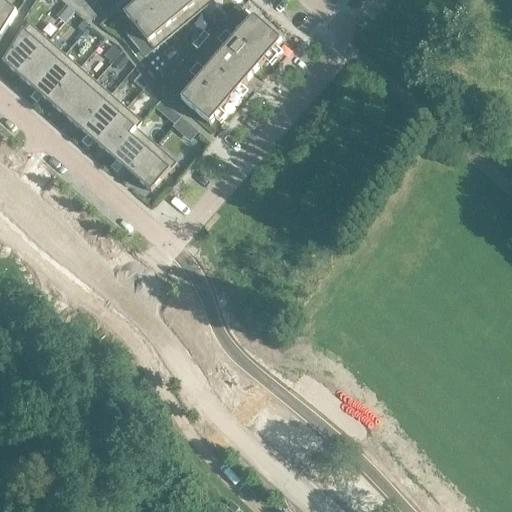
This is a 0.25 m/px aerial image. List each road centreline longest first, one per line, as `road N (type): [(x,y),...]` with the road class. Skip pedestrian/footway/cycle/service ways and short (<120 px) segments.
road 1 (residential): [(167,247),(358,23)]
road 2 (tertiary): [(321,511),(216,416),(120,309)]
road 3 (residential): [(0,98),(167,247)]
